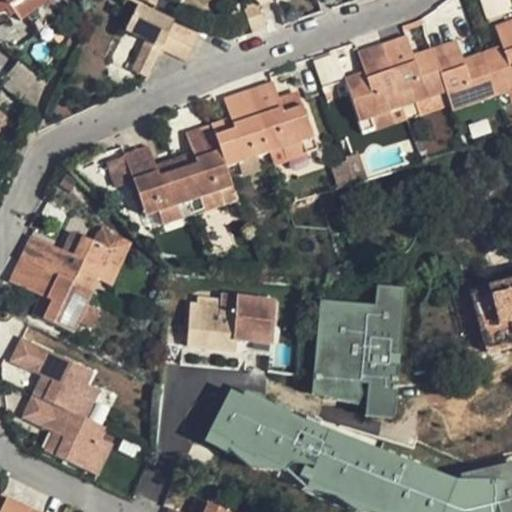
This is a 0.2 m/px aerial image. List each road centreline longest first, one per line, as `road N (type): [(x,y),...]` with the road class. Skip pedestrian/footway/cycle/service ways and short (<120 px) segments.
road 1 (residential): [(0,239),(39,151),(258,53),(409,0)]
road 2 (residential): [(170,389),(158,481),(146,499),(126,506),(71,492),(0,443)]
